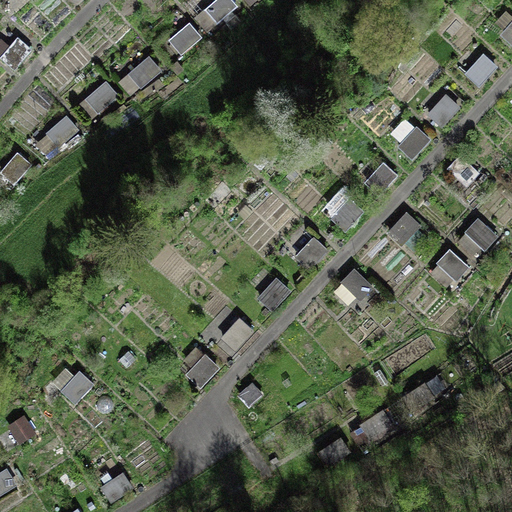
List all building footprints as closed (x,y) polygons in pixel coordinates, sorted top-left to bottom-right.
[(232,0),(212,0),(194,16),(207,31),(236,5),(232,0)] [(511,18),(499,33),(511,43),(511,18)] [(188,21),(168,39),(179,52),(200,35),(188,21)] [(0,56),(13,68),(31,48),(16,35),(9,43),(5,39),(0,44),(0,56)] [(482,52),(465,72),(477,83),(495,64),(482,52)] [(128,74),(119,82),(129,94),(139,86),(140,87),(161,69),(148,54),(127,72),(128,74)] [(104,80),(84,97),(97,112),(117,94),(104,80)] [(445,92),(427,112),(441,125),(459,105),(445,92)] [(65,114),(45,131),(58,145),(77,128),(65,114)] [(400,141),(397,145),(411,158),(430,137),(416,124),(414,126),(404,117),(390,131),(400,141)] [(15,151),(0,168),(0,171),(12,182),(29,162),(15,151)] [(459,153),(448,166),(467,183),(478,170),(459,153)] [(382,160),(364,180),(378,193),(396,173),(382,160)] [(349,196),(330,217),(344,230),(363,210),(349,196)] [(406,210),(386,230),(401,244),(420,224),(406,210)] [(477,216),(464,230),(484,248),(497,234),(477,216)] [(313,235),(294,255),(308,268),(327,248),(313,235)] [(449,247),(436,261),(455,280),(468,266),(449,247)] [(353,266),(339,280),(342,282),(330,294),(344,308),(355,296),(360,301),(374,287),(353,266)] [(275,275),(256,296),(271,309),(289,288),(275,275)] [(238,316),(219,336),(233,349),(252,329),(238,316)] [(91,318),(75,334),(86,345),(102,329),(91,318)] [(204,353),(185,372),(200,386),(219,367),(204,353)] [(78,370),(60,390),(74,403),(92,383),(78,370)] [(424,382),(404,394),(414,410),(434,398),(424,382)] [(382,408),(360,422),(370,438),(392,423),(382,408)] [(339,435),(320,448),(330,464),(350,450),(339,435)] [(5,467),(0,469),(0,493),(15,484),(5,467)] [(121,472),(99,486),(110,502),(132,488),(121,472)]
